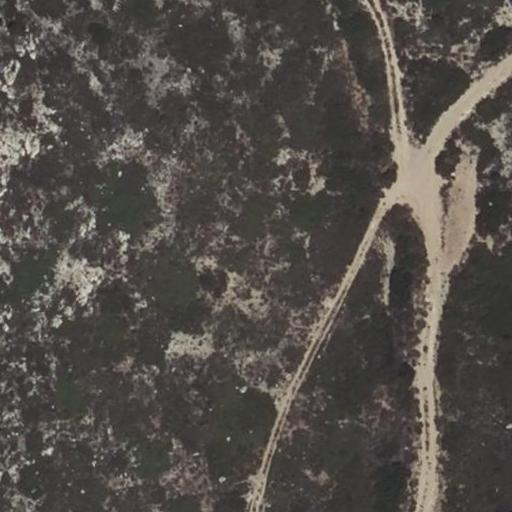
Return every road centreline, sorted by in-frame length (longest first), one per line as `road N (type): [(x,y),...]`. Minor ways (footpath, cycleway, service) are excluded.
road 1 (track): [(417,511),(425,492),(422,375),(436,266),(387,30),(368,0)]
road 2 (track): [(250,511),(314,338),(413,173)]
